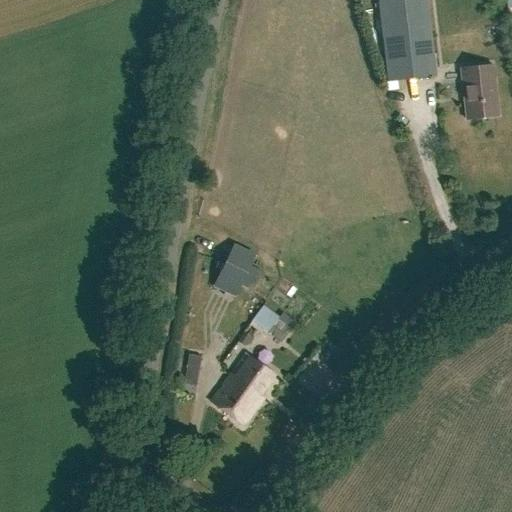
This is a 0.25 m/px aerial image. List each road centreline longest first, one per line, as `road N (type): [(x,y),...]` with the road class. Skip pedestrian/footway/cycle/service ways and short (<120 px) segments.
road 1 (unclassified): [(208,511),(166,470),(151,438),(147,391),(215,0)]
road 2 (unclassified): [(511,245),(356,376),(252,511)]
